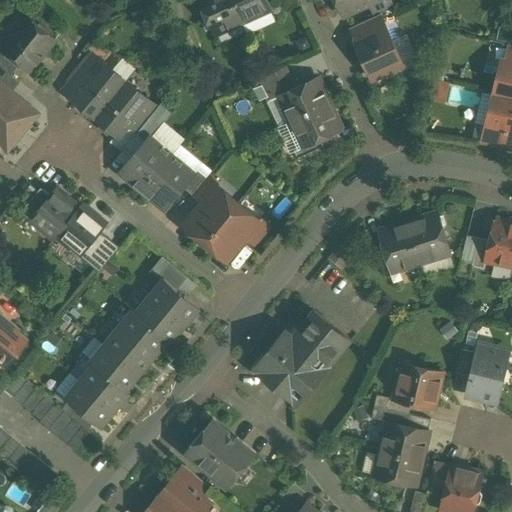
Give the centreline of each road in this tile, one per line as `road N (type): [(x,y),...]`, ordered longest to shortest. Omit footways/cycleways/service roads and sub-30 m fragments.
road 1 (residential): [(252,305),(45,135)]
road 2 (residential): [(198,373),(293,444),(356,511)]
road 3 (residential): [(252,305),(343,193),(382,167)]
road 4 (residential): [(382,167),(304,0)]
road 5 (residential): [(80,511),(198,373)]
road 6 (residential): [(382,167),(440,165),(511,181)]
